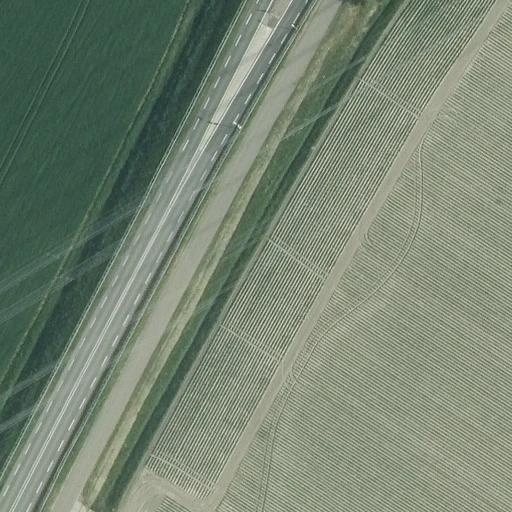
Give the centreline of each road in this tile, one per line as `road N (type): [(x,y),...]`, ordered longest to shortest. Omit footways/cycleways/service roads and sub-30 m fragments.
road 1 (unclassified): [(60,511),(175,281),(333,0)]
road 2 (trunk): [(11,511),(154,233)]
road 3 (trunk): [(154,233),(299,0)]
road 4 (trunk): [(257,0),(154,233)]
